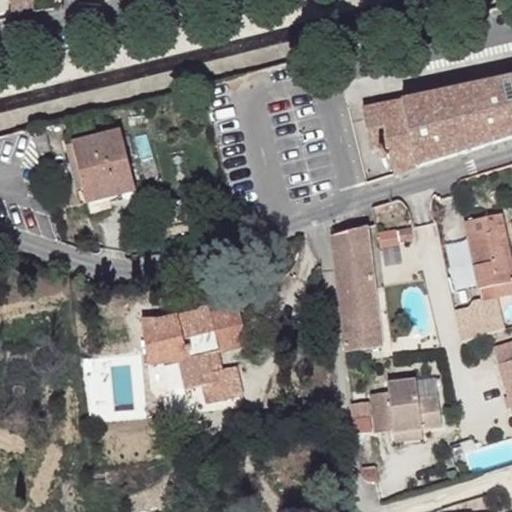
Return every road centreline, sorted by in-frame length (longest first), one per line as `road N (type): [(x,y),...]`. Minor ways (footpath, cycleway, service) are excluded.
road 1 (unclassified): [(314,213),(130,263),(92,260),(0,224)]
road 2 (residential): [(314,213),(335,315),(356,511)]
road 3 (residential): [(0,58),(262,0)]
road 4 (residential): [(511,155),(351,202)]
